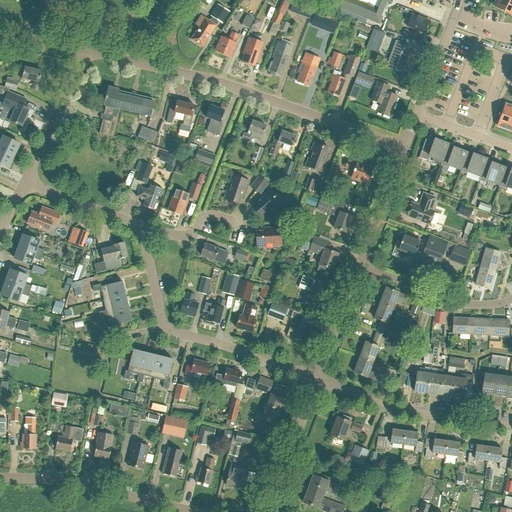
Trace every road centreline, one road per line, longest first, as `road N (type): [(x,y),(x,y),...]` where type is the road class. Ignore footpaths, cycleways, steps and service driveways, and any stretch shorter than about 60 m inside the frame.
road 1 (residential): [(403,147),(200,77),(93,52)]
road 2 (residential): [(318,380),(167,328),(141,230)]
road 3 (residential): [(511,425),(399,409),(318,380)]
road 4 (residential): [(194,511),(95,487),(0,478)]
road 5 (residential): [(511,297),(453,305),(361,265)]
road 6 (residential): [(23,182),(87,50)]
road 7 (residential): [(268,511),(318,380)]
road 8 (residential): [(141,230),(23,182)]
road 9 (residential): [(361,265),(403,147)]
road 10 (residential): [(416,115),(460,0)]
road 11 (residential): [(318,380),(361,265)]
